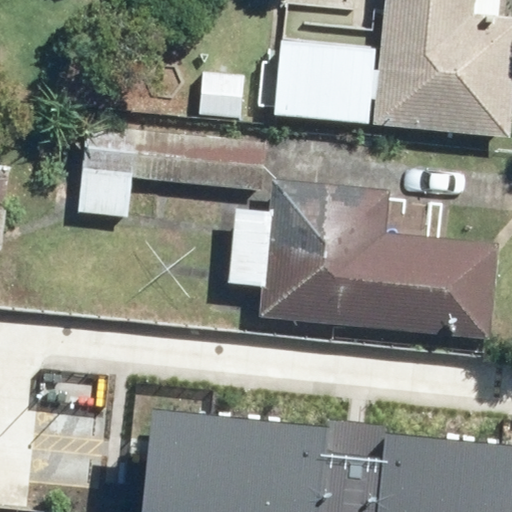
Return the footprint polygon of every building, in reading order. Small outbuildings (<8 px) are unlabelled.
[(392,0),(389,134),(511,136),(511,19),(483,19),(483,0),(392,0)] [(287,44),(279,112),(370,123),(378,55),(287,44)] [(273,140),(175,131),(170,178),(268,187),(273,140)] [(136,213),(139,142),(89,140),(86,211),(136,213)] [(0,156),(0,248),(10,249),(14,158),(0,156)] [(290,173),(272,313),(493,340),(505,243),(391,229),(396,187),(290,173)] [(237,396),(242,342),(152,335),(147,388),(237,396)] [(511,511),(511,445),(151,407),(141,493),(320,511),(511,511)]
